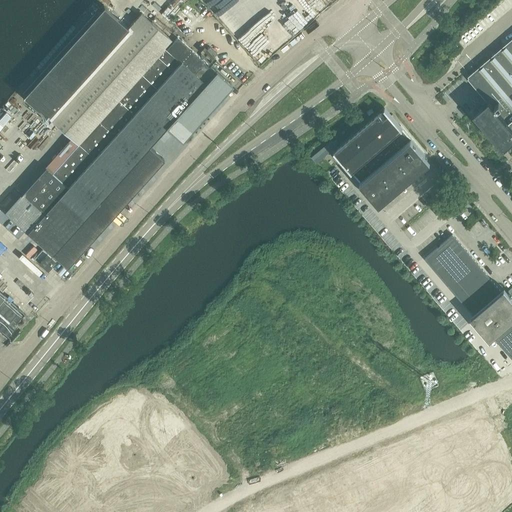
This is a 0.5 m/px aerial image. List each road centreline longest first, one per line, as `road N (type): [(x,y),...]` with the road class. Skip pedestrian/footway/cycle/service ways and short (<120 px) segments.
road 1 (unclassified): [(0,382),(196,150),(341,14)]
road 2 (unclassified): [(206,511),(269,477),(511,382)]
road 3 (primary): [(0,410),(169,207)]
road 4 (primary): [(353,32),(200,169),(169,207)]
road 5 (primary): [(169,207),(372,55)]
road 6 (unclassified): [(511,218),(372,55)]
